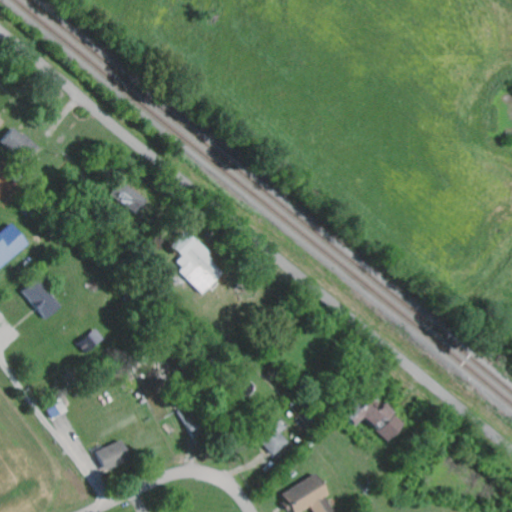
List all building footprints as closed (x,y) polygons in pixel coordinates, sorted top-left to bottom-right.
[(146,200),(120,182),(110,196),(136,214),(146,200)] [(0,268),(30,247),(14,224),(0,234),(0,268)] [(195,242),(194,244),(184,233),(171,247),(181,257),(173,265),(202,294),(225,272),(195,242)] [(61,309),(40,280),(24,292),(45,320),(61,309)] [(407,425),(385,404),(377,412),(367,403),(349,421),(355,426),(363,418),(388,443),(407,425)] [(281,433),(286,429),(279,420),(257,437),(273,457),(289,444),(281,433)] [(105,472),(131,461),(123,441),(97,452),(105,472)] [(283,494),(292,511),(302,511),(311,507),(313,511),(331,511),(325,501),(330,498),(317,475),(283,494)]
